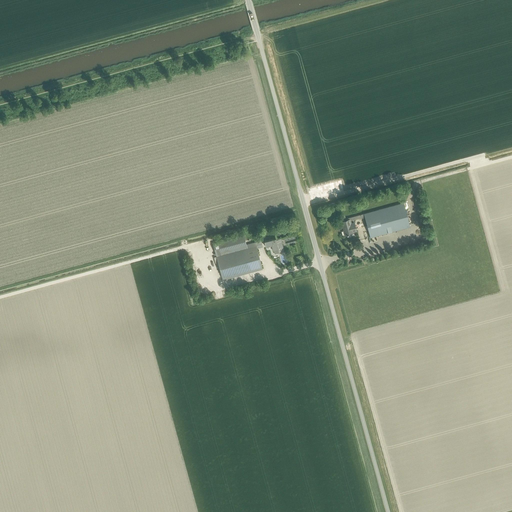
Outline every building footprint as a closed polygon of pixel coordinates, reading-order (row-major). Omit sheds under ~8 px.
[(486,160),(485,156),(483,157),(482,155),(465,159),(466,164),(477,161),(478,162),(486,160)] [(370,238),(410,227),(403,203),(364,214),(370,238)] [(345,221),(341,222),(345,236),(347,235),(348,235),(353,233),(353,232),(356,231),(354,222),(351,223),(350,221),(349,218),(344,219),(345,221)] [(244,235),(213,244),(216,256),(251,247),(256,245),(255,243),(251,244),(246,245),(244,235)] [(276,238),(264,242),(266,247),(271,245),(273,251),(273,250),(274,254),(279,253),(279,252),(284,251),(280,239),(276,240),(276,238)] [(251,247),(216,256),(223,280),(262,269),(256,245),(251,247)]
